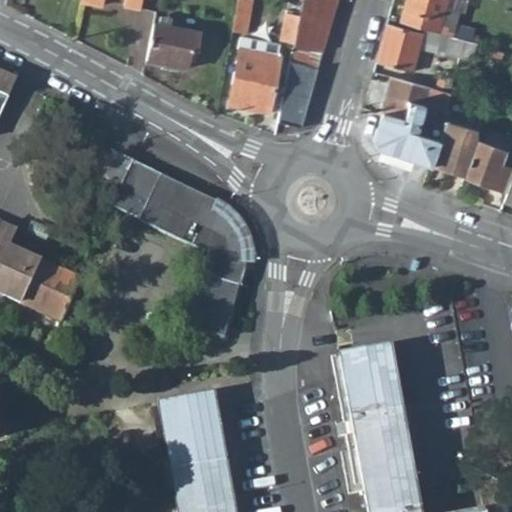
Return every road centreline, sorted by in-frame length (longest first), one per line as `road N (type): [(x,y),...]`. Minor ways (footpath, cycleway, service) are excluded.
road 1 (residential): [(0,29),(275,181)]
road 2 (residential): [(298,511),(277,346),(301,237)]
road 3 (residential): [(350,208),(511,258)]
road 4 (residential): [(372,0),(323,161)]
